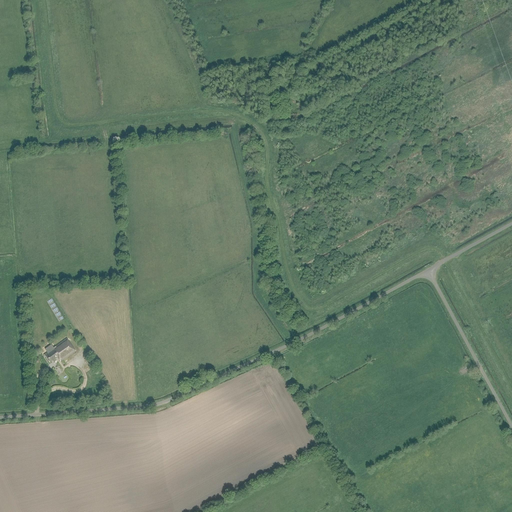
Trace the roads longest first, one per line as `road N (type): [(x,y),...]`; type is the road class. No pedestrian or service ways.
road 1 (track): [(511,382),(435,249),(322,306),(302,302),(286,275),(265,143),(249,120),(226,112),(63,122),(42,0)]
road 2 (unclassified): [(0,417),(161,403),(427,270)]
road 3 (unclassified): [(511,426),(427,270)]
